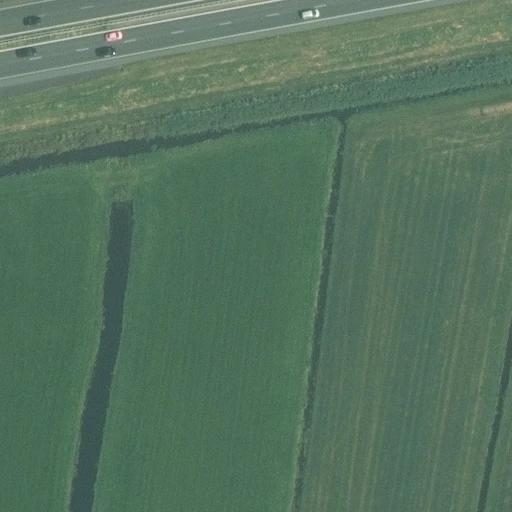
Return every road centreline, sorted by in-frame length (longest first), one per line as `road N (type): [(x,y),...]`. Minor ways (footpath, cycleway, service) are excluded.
road 1 (trunk): [(0,66),(363,0)]
road 2 (trunk): [(133,0),(0,24)]
